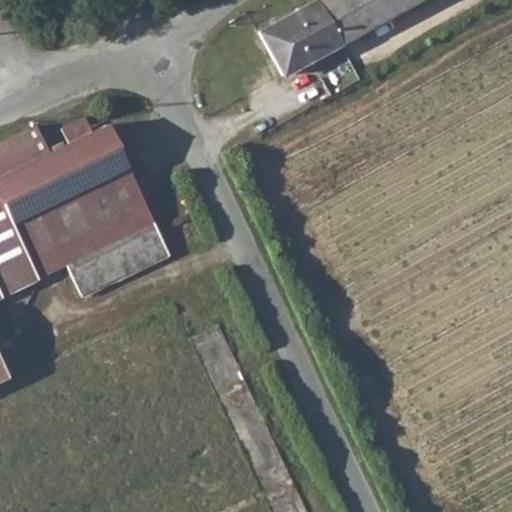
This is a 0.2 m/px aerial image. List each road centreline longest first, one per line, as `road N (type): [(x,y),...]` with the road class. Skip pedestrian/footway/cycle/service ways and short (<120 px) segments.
road 1 (unclassified): [(363,511),(144,46)]
road 2 (unclassified): [(144,46),(0,118)]
